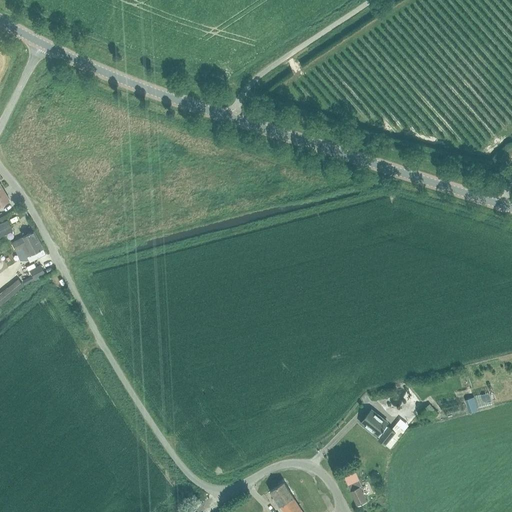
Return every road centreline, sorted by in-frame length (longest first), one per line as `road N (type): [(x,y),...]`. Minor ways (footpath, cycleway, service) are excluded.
road 1 (unclassified): [(346,511),(311,466),(280,464),(222,489),(195,480),(127,387),(0,165)]
road 2 (secondary): [(511,209),(233,118)]
road 3 (secondary): [(233,118),(41,43)]
road 4 (unclassified): [(233,118),(258,77),(375,0)]
